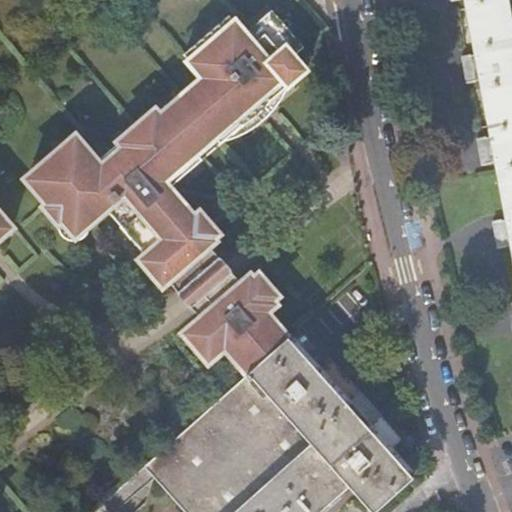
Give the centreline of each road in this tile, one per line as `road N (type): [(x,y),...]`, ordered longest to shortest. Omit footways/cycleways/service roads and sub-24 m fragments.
road 1 (residential): [(360,0),(406,269),(479,511)]
road 2 (unknown): [(0,445),(357,168)]
